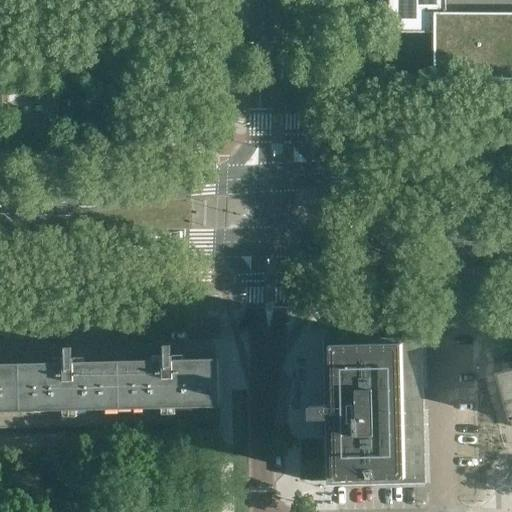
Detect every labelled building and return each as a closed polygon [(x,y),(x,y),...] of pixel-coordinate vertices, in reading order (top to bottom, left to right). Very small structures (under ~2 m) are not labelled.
[(511,14),(446,14),(445,0),(394,0),(394,19),(434,20),(433,80),(511,80),(511,14)] [(59,125),(59,92),(42,92),(42,125),(59,125)] [(425,484),(422,338),(324,340),(325,407),(309,407),(309,420),(325,419),(327,486),(425,484)] [(220,423),(218,359),(174,360),(174,356),(172,356),(171,345),(164,346),(164,356),(162,356),(162,361),(119,362),(120,426),(220,423)] [(120,426),(119,362),(75,363),(75,358),(73,358),(73,348),(65,348),(66,358),(63,358),(63,363),(19,364),(21,428),(120,426)] [(0,428),(21,428),(19,364),(0,364),(0,428)] [(511,370),(495,375),(511,427),(511,370)]
